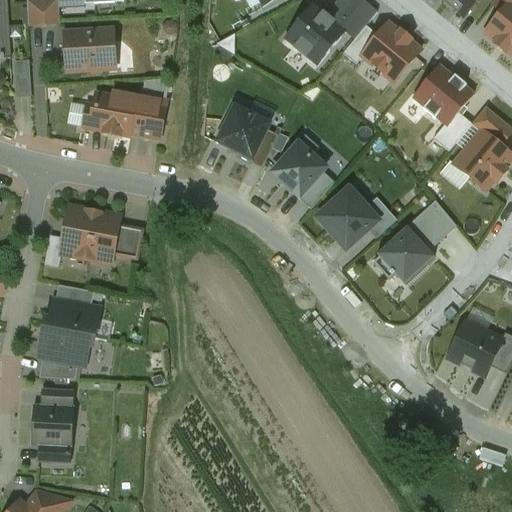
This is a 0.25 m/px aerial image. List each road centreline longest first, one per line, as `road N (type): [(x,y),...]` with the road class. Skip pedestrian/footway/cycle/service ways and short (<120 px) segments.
road 1 (residential): [(389,360),(244,214),(145,187)]
road 2 (residential): [(44,168),(0,459)]
road 3 (residential): [(511,217),(450,304),(389,360)]
road 4 (residential): [(511,446),(437,406),(389,360)]
road 5 (residential): [(397,0),(511,90)]
